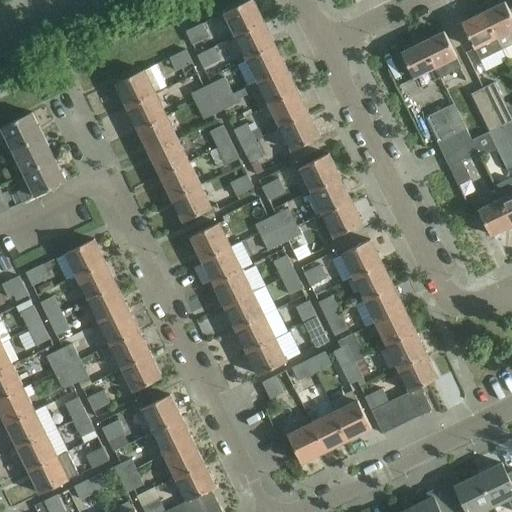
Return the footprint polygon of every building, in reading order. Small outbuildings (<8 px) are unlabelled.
[(236,36),(264,22),(253,0),(249,0),(225,12),(236,36)] [(511,15),(505,2),(484,12),(501,48),(511,42),(511,15)] [(501,48),(484,12),(462,23),(474,48),(481,61),(502,50),(501,48)] [(247,59),(275,45),(264,22),(236,36),(247,59)] [(212,43),(203,23),(186,31),(196,51),(212,43)] [(444,31),(423,41),(436,67),(441,78),(462,67),(444,31)] [(414,78),(436,67),(423,41),(401,52),(414,78)] [(275,45),(247,59),(258,82),(287,68),(275,45)] [(221,59),(215,47),(198,55),(203,67),(221,59)] [(193,62),(186,49),(170,57),(176,70),(193,62)] [(287,68),(258,82),(270,104),(298,91),(287,68)] [(116,83),(127,107),(155,93),(144,70),(116,83)] [(208,85),(212,94),(216,102),(234,94),(239,91),(248,86),(244,79),(230,86),(225,76),(208,85)] [(483,88),(501,125),(511,120),(511,116),(496,82),(483,88)] [(195,102),(212,94),(208,85),(190,93),(195,102)] [(489,131),(501,125),(483,88),(471,94),(489,131)] [(309,114),(298,91),(270,104),(281,127),(309,114)] [(139,130),(166,116),(155,93),(127,107),(139,130)] [(216,102),(212,94),(195,102),(203,119),(221,111),(216,102)] [(234,94),(216,102),(221,111),(238,103),(234,94)] [(425,117),(443,154),(471,140),(466,128),(465,128),(453,104),(425,117)] [(2,127),(13,151),(44,135),(39,125),(38,126),(33,114),(33,113),(2,127)] [(320,137),(309,114),(281,127),(292,151),(320,137)] [(150,153),(177,139),(166,116),(139,130),(150,153)] [(511,120),(501,125),(511,147),(511,120)] [(233,130),(242,147),(256,140),(256,139),(262,136),(259,128),(252,131),(248,123),(233,130)] [(217,148),(231,141),(223,124),(209,131),(217,148)] [(511,147),(501,125),(489,131),(490,133),(472,141),(480,157),(497,149),(507,170),(511,167),(511,147)] [(44,135),(13,151),(24,173),(31,170),(54,159),(49,146),(44,135)] [(161,175),(188,162),(177,139),(150,153),(161,175)] [(264,157),(256,140),(242,147),(250,164),(264,157)] [(471,140),(443,154),(459,185),(471,179),(462,160),(477,153),(479,157),(480,157),(472,141),(471,140)] [(226,165),(227,165),(240,159),(231,141),(217,148),(226,165)] [(312,191),(340,177),(329,154),(301,167),(312,191)] [(54,159),(31,170),(24,173),(30,185),(17,192),(22,203),(67,181),(61,171),(54,159)] [(199,185),(188,162),(161,175),(172,198),(199,185)] [(278,178),(276,173),(259,181),(273,210),(286,204),(281,194),(286,192),(279,178),(278,178)] [(254,188),(247,174),(229,183),(236,197),(254,188)] [(351,200),(340,177),(312,191),(324,214),(351,200)] [(500,199),(511,223),(511,180),(510,180),(495,187),(500,199)] [(199,185),(172,198),(184,222),(211,209),(199,185)] [(0,188),(0,213),(10,209),(7,203),(15,200),(10,190),(3,194),(0,188)] [(491,235),(511,225),(511,223),(500,199),(479,210),(491,235)] [(351,200),(324,214),(335,237),(363,223),(351,200)] [(277,224),(282,234),(298,226),(289,207),(272,216),(277,224)] [(277,224),(272,216),(255,225),(257,229),(259,233),(277,224)] [(191,237),(203,260),(231,246),(220,223),(191,237)] [(259,233),(268,251),(286,242),(282,234),(277,224),(259,233)] [(302,234),(298,226),(282,234),(286,242),(302,234)] [(78,276),(106,262),(94,239),(66,253),(78,276)] [(343,253),(354,277),(382,263),(371,240),(343,253)] [(214,283),(242,269),(231,246),(203,260),(214,283)] [(281,279),(296,271),(287,254),(272,262),(281,279)] [(78,276),(89,299),(117,285),(106,262),(78,276)] [(354,277),(365,300),(393,286),(382,263),(354,277)] [(50,277),(43,264),(26,272),(33,285),(50,277)] [(304,273),(311,287),(328,279),(321,265),(304,273)] [(225,306),(253,292),(242,269),(214,283),(225,306)] [(296,271),(281,279),(289,295),(304,288),(296,271)] [(29,295),(19,276),(2,284),(9,298),(14,295),(16,301),(29,295)] [(100,322),(128,308),(117,285),(89,299),(100,322)] [(365,300),(376,322),(405,309),(393,286),(365,300)] [(264,315),(253,292),(225,306),(236,329),(264,315)] [(318,302),(326,319),(341,312),(332,295),(318,302)] [(40,303),(48,319),(63,312),(54,296),(40,303)] [(304,324),(318,317),(309,300),(295,307),(304,324)] [(28,329),(42,322),(33,305),(20,312),(28,329)] [(140,331),(128,308),(100,322),(111,345),(140,331)] [(405,309),(376,322),(388,345),(416,332),(405,309)] [(74,335),(63,312),(48,319),(60,342),(74,335)] [(349,330),(341,312),(326,319),(335,337),(349,330)] [(247,352),(276,338),(264,315),(236,329),(247,352)] [(318,317),(304,324),(312,341),(326,334),(318,317)] [(0,319),(0,342),(1,342),(9,338),(0,319)] [(42,322),(28,329),(36,346),(50,339),(42,322)] [(123,368),(151,354),(140,331),(111,345),(123,368)] [(416,332),(388,345),(399,368),(427,355),(416,332)] [(334,351),(342,368),(345,366),(365,357),(367,356),(355,333),(337,342),(340,348),(334,351)] [(287,361),(276,338),(247,352),(259,375),(287,361)] [(0,371),(13,365),(1,342),(0,342),(0,371)] [(60,349),(68,366),(81,360),(73,343),(60,349)] [(54,373),(68,366),(60,349),(56,351),(54,345),(44,350),(47,356),(46,356),(54,373)] [(309,359),(316,373),(333,364),(325,350),(309,359)] [(151,354),(123,368),(134,391),(162,377),(151,354)] [(399,368),(410,391),(410,392),(421,387),(438,378),(427,355),(399,368)] [(342,368),(350,384),(363,378),(359,370),(369,365),(365,357),(345,366),(342,368)] [(316,373),(309,359),(292,367),(299,381),(316,373)] [(81,360),(68,366),(77,383),(89,377),(81,360)] [(0,399),(24,388),(13,365),(0,371),(0,399)] [(77,383),(68,366),(54,373),(63,390),(77,383)] [(293,387),(285,371),(262,382),(270,399),(293,387)] [(410,391),(408,392),(419,416),(432,409),(421,387),(410,392),(410,391)] [(24,388),(0,399),(0,410),(7,424),(35,411),(24,388)] [(384,404),(389,402),(382,388),(365,397),(371,410),(384,404)] [(111,403),(104,389),(87,398),(94,412),(111,403)] [(419,416),(408,392),(395,399),(407,422),(419,416)] [(142,408),(154,431),(182,418),(171,394),(142,408)] [(65,404),(73,421),(87,414),(78,397),(65,404)] [(395,399),(389,402),(384,404),(395,427),(407,422),(395,399)] [(358,401),(335,412),(348,440),(372,429),(358,401)] [(384,404),(371,410),(383,433),(395,427),(384,404)] [(18,447),(46,434),(35,411),(7,424),(18,447)] [(312,423),(325,451),(348,440),(335,412),(312,423)] [(95,431),(87,414),(73,421),(81,437),(95,431)] [(182,418),(154,431),(165,454),(193,441),(182,418)] [(126,433),(119,419),(101,428),(109,442),(126,433)] [(302,463),(325,451),(312,423),(288,435),(302,463)] [(29,470),(57,457),(46,434),(18,447),(29,470)] [(165,454),(176,477),(204,464),(193,441),(165,454)] [(93,468),(110,460),(103,447),(86,455),(93,468)] [(68,452),(57,457),(29,470),(41,494),(69,480),(79,474),(68,452)] [(113,467),(119,477),(123,475),(137,468),(132,458),(113,467)] [(491,469),(480,475),(495,506),(508,499),(511,506),(511,470),(507,473),(501,463),(491,468),(491,469)] [(204,464),(176,477),(188,501),(196,497),(211,489),(216,487),(204,464)] [(119,477),(127,494),(145,485),(137,468),(123,475),(119,477)] [(90,478),(97,492),(114,483),(107,469),(90,478)] [(482,511),(495,506),(480,475),(466,481),(466,480),(455,485),(460,496),(451,501),(456,511),(482,511)] [(74,486),(81,500),(97,492),(90,478),(74,486)] [(145,511),(165,511),(166,511),(159,499),(154,488),(138,496),(145,511)] [(211,489),(196,497),(203,511),(222,511),(223,511),(211,489)] [(63,511),(65,511),(57,494),(44,501),(49,511),(63,511)] [(412,508),(414,511),(456,511),(451,501),(439,507),(433,496),(423,501),(423,502),(412,508)] [(203,511),(196,497),(188,501),(180,504),(184,511),(203,511)]
